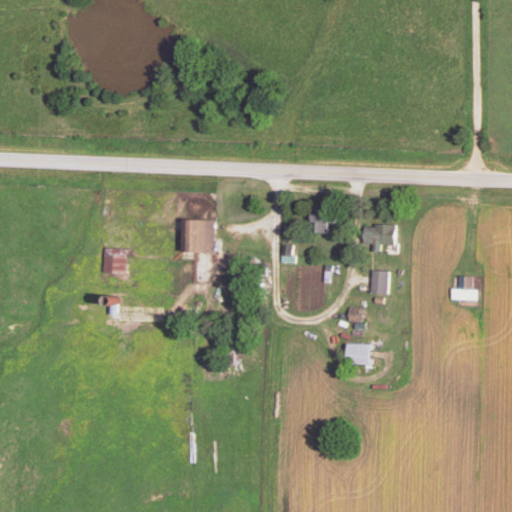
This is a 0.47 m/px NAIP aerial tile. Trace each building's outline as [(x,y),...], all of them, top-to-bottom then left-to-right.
[(190,249),(220,250),(221,218),(191,217),(190,249)] [(385,248),(386,241),(399,242),(400,223),(369,221),(368,241),(376,241),(375,248),(385,248)] [(285,260),(297,260),(297,241),(285,241),(285,260)] [(129,270),(130,246),(109,245),(108,270),(129,270)] [(392,291),(393,268),(374,267),(373,291),(392,291)] [(482,286),(475,286),(475,273),(462,272),(461,286),(455,285),(455,296),(481,297),(482,286)] [(377,361),(377,341),(354,341),(353,361),(377,361)]
